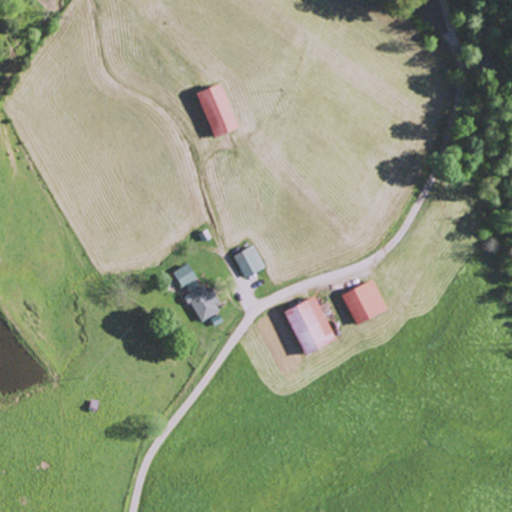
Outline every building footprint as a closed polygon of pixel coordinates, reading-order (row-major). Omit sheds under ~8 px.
[(234,128),(216,83),(192,92),(210,137),(234,128)] [(243,278),(263,267),(251,244),(231,255),(243,278)] [(177,286),(194,280),(189,264),(172,270),(177,286)] [(338,294),(352,324),(384,310),(370,279),(338,294)] [(189,294),(185,295),(199,322),(219,312),(205,284),(198,287),(194,280),(184,285),(189,294)] [(300,355),(331,340),(311,296),(279,310),(300,355)]
